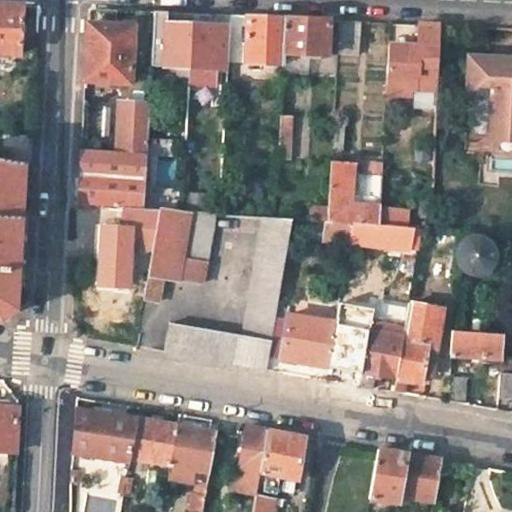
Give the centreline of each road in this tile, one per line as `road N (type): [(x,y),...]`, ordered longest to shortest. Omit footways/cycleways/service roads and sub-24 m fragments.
road 1 (unclassified): [(511,442),(46,357)]
road 2 (unclassified): [(65,0),(46,357)]
road 3 (unclassified): [(46,357),(38,511)]
